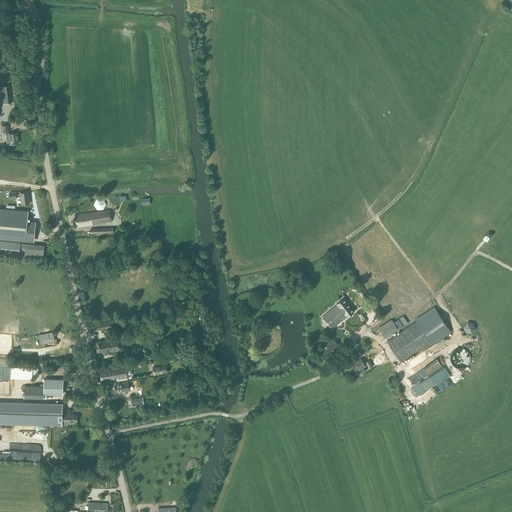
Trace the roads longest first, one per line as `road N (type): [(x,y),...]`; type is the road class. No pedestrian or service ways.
road 1 (tertiary): [(128,511),(44,155),(31,0)]
road 2 (track): [(434,502),(403,376),(451,344),(454,323),(435,295),(475,251),(511,270)]
